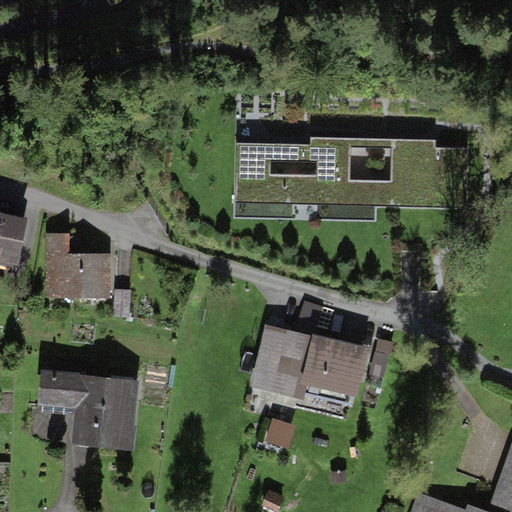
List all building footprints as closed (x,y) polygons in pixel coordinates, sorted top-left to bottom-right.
[(236,142),(235,197),(350,200),(351,145),(236,142)] [(391,146),(390,201),(466,203),(468,147),(391,146)] [(0,256),(14,260),(22,221),(0,216),(0,256)] [(48,239),(48,293),(102,293),(102,265),(107,265),(107,258),(67,258),(67,239),(48,239)] [(115,289),(114,316),(129,316),(130,290),(115,289)] [(275,331),(262,384),(351,405),(363,352),(275,331)] [(123,424),(129,425),(133,384),(82,379),(83,366),(52,363),(50,376),(47,375),(44,405),(80,409),(77,437),(121,442),(123,424)] [(270,491),(264,504),(275,510),(281,497),(270,491)] [(511,511),(511,491),(504,511),(483,511),(469,507),(467,511),(422,496),(415,511),(511,511)]
